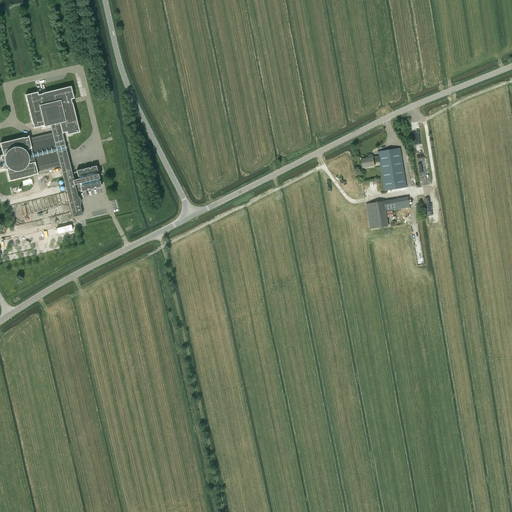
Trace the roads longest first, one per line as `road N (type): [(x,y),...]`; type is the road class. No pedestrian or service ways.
road 1 (unclassified): [(191,215),(384,118),(511,66)]
road 2 (track): [(317,152),(354,202),(432,186),(425,118),(511,81)]
road 3 (unclassified): [(191,215),(125,76),(106,0)]
road 4 (unclassified): [(0,322),(191,215)]
road 5 (track): [(147,255),(324,166)]
